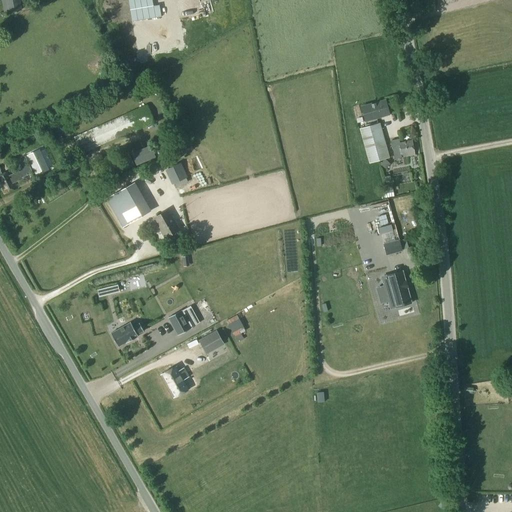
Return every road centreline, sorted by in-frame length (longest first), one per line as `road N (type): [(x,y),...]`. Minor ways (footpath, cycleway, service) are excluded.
road 1 (unclassified): [(461,511),(438,221),(399,0)]
road 2 (unclassified): [(153,511),(0,244)]
